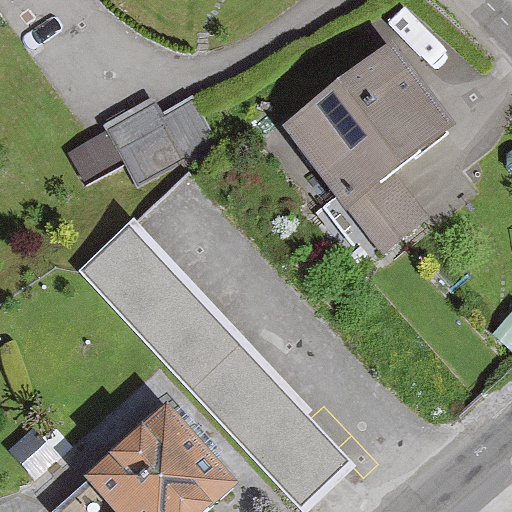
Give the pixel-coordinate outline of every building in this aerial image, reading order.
[(455,121),(390,40),(282,125),(346,206),(392,170),(455,121)] [(154,98),(104,125),(107,131),(125,163),(138,186),(218,142),(192,97),(163,114),(154,98)] [(125,163),(107,131),(67,153),(86,185),(125,163)] [(392,170),(346,206),(384,255),(430,219),(392,170)] [(304,511),(354,467),(128,222),(76,270),(301,511),(304,511)] [(511,313),(494,334),(511,350),(511,313)] [(207,511),(240,483),(168,402),(84,477),(88,481),(53,511),(207,511)] [(32,429),(8,450),(33,479),(57,458),(32,429)]
